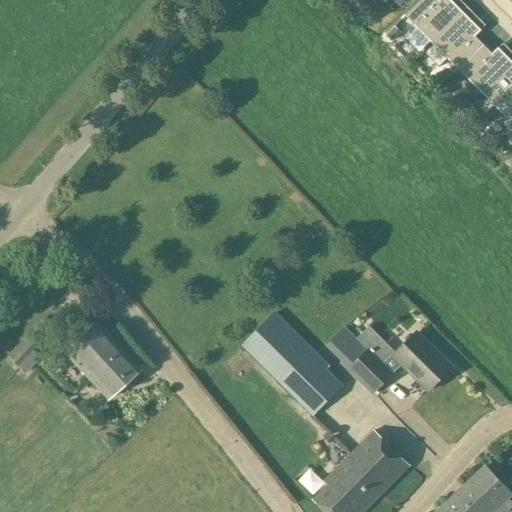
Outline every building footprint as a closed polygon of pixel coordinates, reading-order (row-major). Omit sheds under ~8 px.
[(432,43),(463,13),(451,0),(440,0),(440,1),(438,0),(422,0),(406,17),(432,43)] [(463,13),(432,43),(459,70),(484,46),(476,37),(482,31),(463,13)] [(493,54),(484,46),(459,70),(485,96),(511,68),(511,61),(499,48),(493,54)] [(511,68),(485,96),(509,121),(510,121),(511,119),(511,68)] [(468,100),(459,109),(465,115),(474,106),(468,100)] [(343,387),(272,316),(241,347),(313,417),(343,387)] [(18,370),(20,369),(25,373),(40,358),(35,353),(53,334),(40,321),(5,358),(18,370)] [(107,401),(140,370),(94,321),(61,352),(107,401)] [(416,333),(395,355),(393,354),(385,362),(370,347),(347,370),(373,396),(395,374),(394,373),(402,365),(429,392),(452,369),(416,333)] [(365,511),(410,467),(374,431),(323,483),(327,487),(313,501),(323,511),(365,511)] [(511,504),(511,502),(509,499),(511,495),(511,494),(485,467),(437,511),(494,511),(495,511),(508,511),(511,509),(511,504)]
